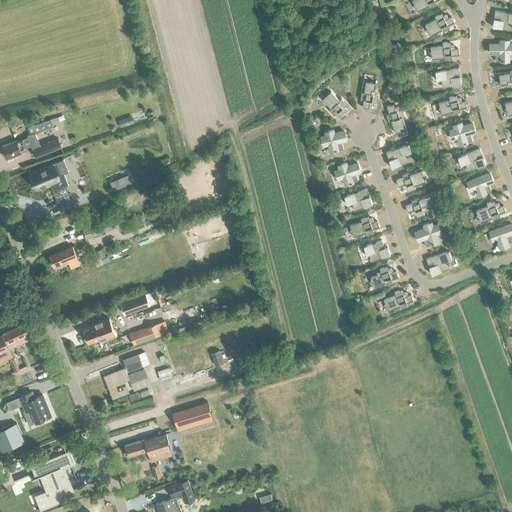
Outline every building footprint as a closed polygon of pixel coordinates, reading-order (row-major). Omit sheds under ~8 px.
[(429,5),(430,7),(434,5),(432,2),(436,0),(414,0),(412,1),(418,11),(429,5)] [(511,13),(495,11),(495,16),(500,16),(499,20),(494,19),(492,27),(511,30),(511,22),(511,21),(511,13)] [(442,29),(443,32),(447,30),(445,26),(454,22),(451,17),(448,18),(446,15),(443,17),(441,14),(435,17),(436,20),(426,25),(430,35),(442,29)] [(501,44),(490,44),(490,52),(501,52),(501,56),(495,56),(495,61),(508,61),(508,52),(511,52),(511,44),(508,44),(508,40),(501,40),(501,44)] [(443,46),(431,48),(432,59),(444,57),(444,55),(449,54),(449,55),(451,55),(459,54),(458,49),(454,49),(454,45),(450,45),(450,42),(443,43),(443,46)] [(442,86),(460,84),(459,77),(454,77),(454,74),(459,73),(458,69),(435,71),(436,79),(441,79),(442,86)] [(511,85),(511,70),(510,71),(510,74),(499,75),(500,84),(507,83),(508,85),(511,85)] [(363,107),(368,108),(369,104),(373,105),(374,101),(377,102),(378,95),(375,95),(376,90),(374,90),(375,83),(366,82),(364,93),(361,92),(361,97),(364,97),(363,107)] [(335,111),(341,118),(345,115),(343,112),(346,109),(343,106),(346,104),(341,99),(339,101),(331,92),(323,99),(331,108),(329,110),(332,113),(335,111)] [(450,100),(439,103),(442,114),(447,112),(448,115),(457,113),(457,109),(466,107),(465,101),(461,102),(460,98),(456,99),(456,96),(449,98),(450,100)] [(391,120),(396,132),(406,129),(402,117),(404,116),(402,110),(399,111),(398,107),(394,108),(392,105),(387,107),(391,116),(387,117),(389,121),(391,120)] [(64,114),(54,117),(56,123),(65,120),(64,114)] [(132,115),(118,120),(121,127),(134,122),(132,115)] [(460,145),(467,143),(467,142),(472,141),(470,136),(465,138),(464,134),(474,131),(472,124),(462,127),(461,123),(454,125),(455,129),(450,130),(452,138),(457,136),(460,145)] [(330,151),(343,149),(342,144),(336,145),(335,141),(346,139),(344,131),(334,134),(333,130),(325,132),(326,136),(321,137),(323,145),(328,143),(330,151)] [(16,140),(2,145),(6,157),(7,158),(21,152),(20,150),(31,146),(35,156),(36,157),(61,147),(57,138),(40,145),(35,133),(27,136),(28,137),(22,139),(16,141),(16,140)] [(411,152),(408,145),(386,152),(388,157),(393,155),(394,158),(389,160),(392,167),(409,161),(406,154),(411,152)] [(468,170),(485,164),(482,157),(477,159),(476,155),(481,153),(480,149),(458,157),(461,165),(466,163),(468,170)] [(343,177),(346,185),(357,180),(356,176),(351,177),(350,174),(360,170),(357,163),(347,167),(346,163),(338,165),(340,169),(335,171),(337,179),(343,177)] [(54,165),(32,174),(38,190),(51,185),(59,205),(71,200),(65,187),(68,185),(64,174),(58,177),(54,165)] [(407,187),(408,190),(414,188),(414,185),(425,181),(422,171),(410,175),(409,172),(405,174),(406,177),(396,180),(398,186),(402,184),(403,188),(407,187)] [(490,174),(468,182),(470,190),(476,188),(479,195),(486,193),(486,192),(490,191),(489,186),(484,188),(482,185),(493,181),(490,174)] [(128,175),(112,181),(115,189),(131,183),(128,175)] [(355,210),(372,204),(369,196),(364,198),(363,195),(368,193),(366,189),(344,197),(347,204),(352,203),(355,210)] [(416,213),(417,216),(424,214),(423,211),(427,209),(426,208),(433,205),(430,197),(419,201),(418,198),(414,200),(415,203),(406,206),(408,211),(411,210),(412,214),(416,213)] [(476,211),(480,221),(492,216),(493,219),(497,218),(496,214),(505,211),(503,206),(500,207),(498,203),(494,204),(493,201),(487,204),(488,206),(476,211)] [(103,231),(122,225),(118,216),(100,222),(83,228),(86,237),(103,231)] [(367,234),(371,233),(370,229),(379,226),(377,221),(373,222),(372,218),(369,220),(368,216),(361,219),(362,222),(350,225),(354,236),(366,232),(367,234)] [(424,241),(426,246),(438,242),(435,234),(440,232),(437,224),(432,226),(431,222),(424,225),(425,229),(415,232),(418,239),(428,236),(429,240),(424,241)] [(506,234),(511,232),(511,223),(511,224),(489,232),(492,239),(497,238),(500,248),(508,245),(507,243),(511,241),(511,238),(511,236),(508,238),(506,234)] [(371,260),(390,254),(387,247),(379,249),(378,246),(383,244),(382,240),(363,246),(368,259),(371,258),(371,260)] [(59,263),(60,265),(68,262),(71,268),(80,264),(72,245),(49,255),(53,265),(59,263)] [(101,258),(98,250),(91,253),(94,261),(101,258)] [(449,268),(446,260),(451,259),(448,251),(427,259),(428,263),(434,262),(435,265),(429,267),(432,274),(449,268)] [(385,282),(385,285),(390,283),(389,280),(398,276),(396,271),(392,272),(391,268),(388,269),(387,266),(380,269),(381,271),(377,273),(377,275),(371,277),(374,286),(385,282)] [(400,308),(405,307),(404,303),(413,300),(411,294),(407,295),(406,292),(403,293),(402,290),(395,292),(396,295),(384,299),(388,310),(399,306),(400,308)] [(145,293),(121,302),(125,313),(149,305),(145,293)] [(179,316),(167,321),(169,328),(182,323),(179,316)] [(95,326),(85,329),(89,342),(99,339),(100,341),(116,335),(110,318),(94,323),(95,326)] [(24,323),(0,334),(0,362),(13,356),(10,348),(29,339),(26,334),(29,333),(24,323)] [(145,327),(129,333),(133,344),(161,334),(157,323),(145,327)] [(219,350),(211,353),(215,365),(223,363),(219,350)] [(122,358),(127,370),(142,363),(138,352),(122,358)] [(15,358),(10,360),(15,371),(19,369),(15,358)] [(107,379),(114,396),(128,390),(124,380),(129,377),(125,367),(111,373),(112,377),(107,379)] [(129,373),(135,388),(150,382),(144,367),(129,373)] [(157,370),(160,380),(172,376),(169,367),(157,370)] [(20,395),(26,410),(31,408),(36,420),(51,414),(43,393),(35,396),(33,390),(20,395)] [(208,401),(172,412),(177,426),(212,415),(208,401)] [(26,410),(23,411),(28,424),(36,420),(31,408),(26,410)] [(0,428),(0,449),(6,447),(23,440),(15,422),(0,428)] [(166,432),(124,444),(128,455),(147,449),(151,461),(173,454),(166,432)] [(49,461),(36,466),(40,476),(42,475),(49,492),(45,494),(48,503),(49,504),(62,498),(63,498),(60,491),(69,488),(67,483),(69,482),(63,467),(71,464),(67,454),(67,455),(49,462),(49,461)] [(161,476),(158,465),(152,467),(155,478),(161,476)] [(194,498),(187,479),(168,486),(172,495),(181,492),(184,502),(194,498)] [(176,496),(157,503),(160,511),(181,511),(180,506),(176,496)]
